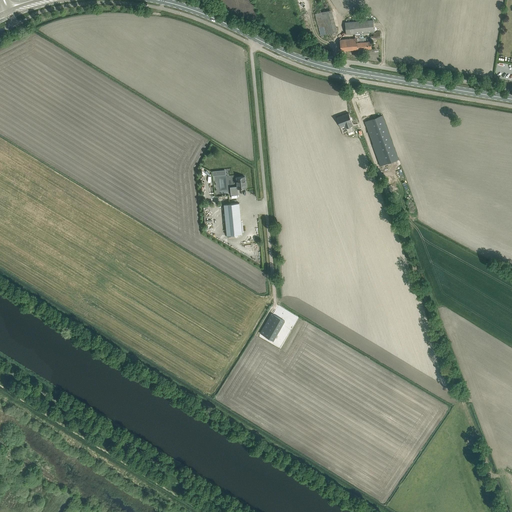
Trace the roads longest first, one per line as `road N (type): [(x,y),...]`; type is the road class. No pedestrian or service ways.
road 1 (track): [(492,476),(392,206)]
road 2 (unclassified): [(274,301),(249,44)]
road 3 (unclassified): [(249,44),(185,15),(119,2),(62,6),(14,26)]
road 4 (primary): [(511,99),(345,71)]
road 5 (unclassified): [(511,89),(345,61)]
road 6 (unclassified): [(511,106),(345,78)]
road 7 (unclassified): [(392,206),(345,78)]
